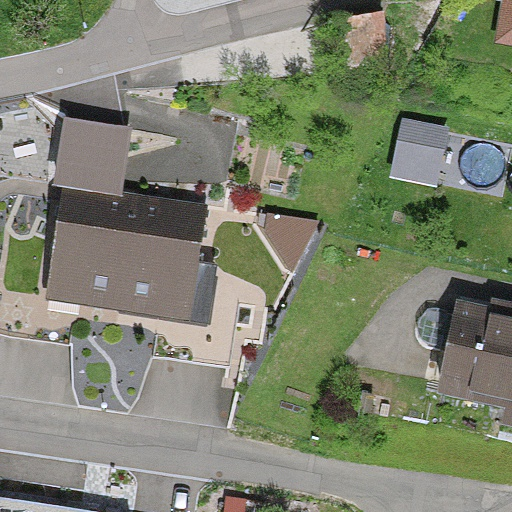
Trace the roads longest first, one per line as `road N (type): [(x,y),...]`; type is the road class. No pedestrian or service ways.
road 1 (residential): [(0,425),(354,478),(424,511)]
road 2 (residential): [(0,82),(333,0)]
